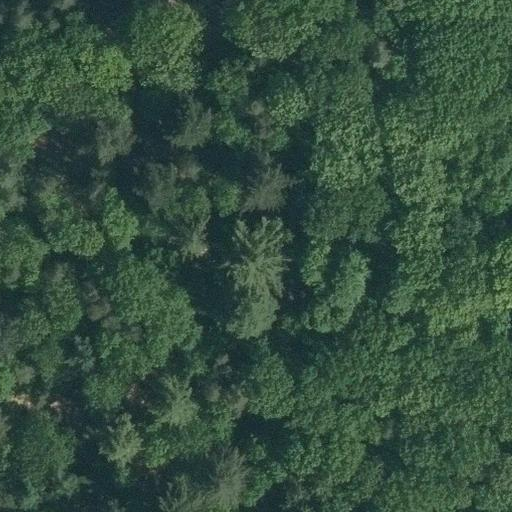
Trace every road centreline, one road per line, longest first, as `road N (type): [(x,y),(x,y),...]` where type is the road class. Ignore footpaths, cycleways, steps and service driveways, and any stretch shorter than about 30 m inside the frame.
road 1 (track): [(304,6),(250,511)]
road 2 (track): [(0,92),(304,6)]
